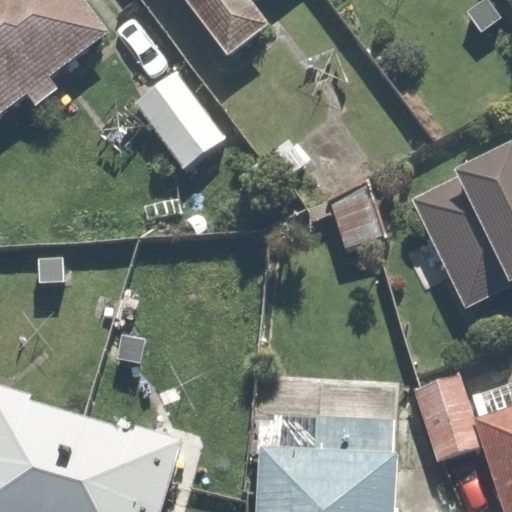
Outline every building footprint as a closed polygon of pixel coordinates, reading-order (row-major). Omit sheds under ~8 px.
[(0,0),(0,118),(104,42),(72,0),(0,0)] [(177,0),(222,64),(269,31),(246,0),(177,0)] [(231,140),(176,68),(126,107),(180,178),(231,140)] [(294,134),(223,176),(246,215),(317,172),(294,134)] [(511,318),(511,140),(398,179),(453,339),(511,318)] [(76,247),(28,247),(28,293),(76,293),(76,247)] [(153,327),(100,322),(96,372),(149,376),(153,327)] [(457,361),(402,378),(428,462),(472,448),(492,511),(511,511),(511,375),(466,390),(457,361)] [(0,511),(148,511),(169,442),(0,392),(0,511)] [(311,418),(255,416),(250,511),(386,511),(392,403),(312,399),(311,418)]
